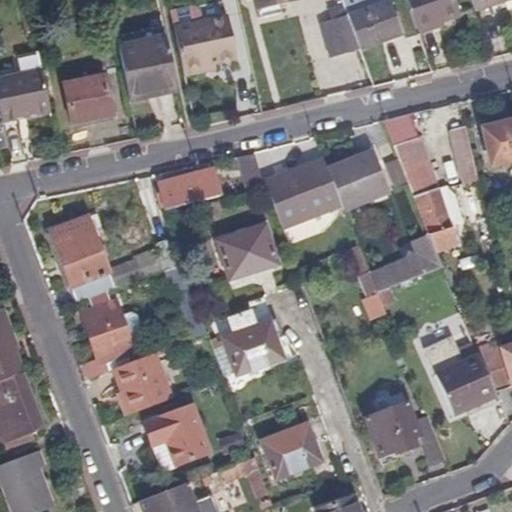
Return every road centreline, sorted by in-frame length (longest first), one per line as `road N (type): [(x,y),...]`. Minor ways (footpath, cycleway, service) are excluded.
road 1 (residential): [(511,78),(196,147),(10,198)]
road 2 (residential): [(10,198),(124,511)]
road 3 (unknown): [(389,511),(362,486),(283,297)]
road 4 (residential): [(397,511),(511,469)]
